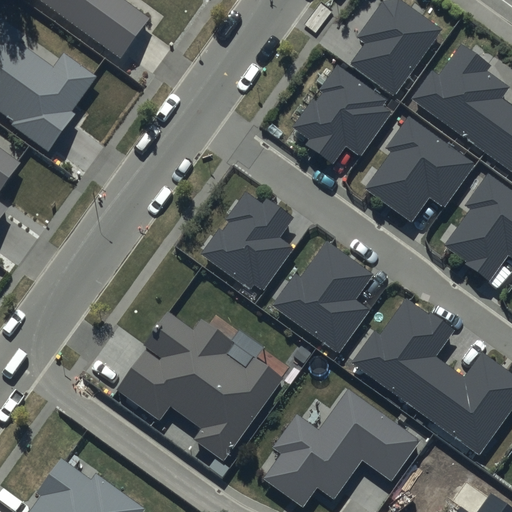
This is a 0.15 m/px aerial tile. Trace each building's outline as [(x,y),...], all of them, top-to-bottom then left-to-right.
[(124,0),(31,0),(119,61),(149,17),(124,0)] [(391,0),(381,1),(356,37),(365,44),(350,64),(393,95),(440,30),(397,0),(391,0)] [(70,111),(94,78),(63,56),(53,71),(0,34),(0,113),(11,122),(9,125),(48,152),(74,114),(70,111)] [(491,66),(459,43),(437,74),(430,69),(408,101),(483,153),(511,172),(511,107),(502,100),(510,88),(487,72),(491,66)] [(387,100),(336,65),(319,89),(325,93),(316,104),(312,101),(293,128),(309,138),(304,146),(312,152),(332,166),(344,148),(360,159),(393,112),(383,106),(387,100)] [(474,165),(407,116),(385,146),(392,152),(365,189),(411,222),(429,198),(442,208),(474,165)] [(0,191),(20,162),(0,148),(0,214),(4,208),(0,205),(0,191)] [(511,189),(487,172),(464,205),(470,209),(444,245),(468,262),(466,265),(491,283),(508,259),(511,262),(511,189)] [(262,203),(245,191),(225,219),(229,222),(222,232),(218,230),(200,254),(249,290),(252,285),(263,293),(295,249),(279,238),(294,219),(271,203),(265,198),(262,203)] [(371,275),(325,243),(300,278),(294,274),(271,306),(338,353),(368,311),(353,300),(371,275)] [(408,302),(405,299),(379,336),(373,332),(350,364),(418,413),(478,455),(511,406),(511,377),(506,373),(480,355),(464,376),(436,356),(454,330),(430,313),(428,316),(408,302)] [(192,332),(165,312),(165,313),(141,346),(159,359),(158,361),(145,352),(118,390),(160,420),(168,407),(200,430),(192,440),(222,461),(280,380),(253,360),(246,370),(224,355),(231,344),(199,322),(192,332)] [(281,455),(264,478),(300,505),(315,484),(334,498),(362,460),(390,480),(419,442),(346,388),(317,428),(296,413),(270,447),(281,455)] [(66,462),(60,458),(34,493),(40,497),(29,511),(142,511),(144,510),(94,474),(90,479),(66,462)] [(511,511),(511,509),(490,494),(477,511),(469,511),(460,505),(454,511),(511,511)]
